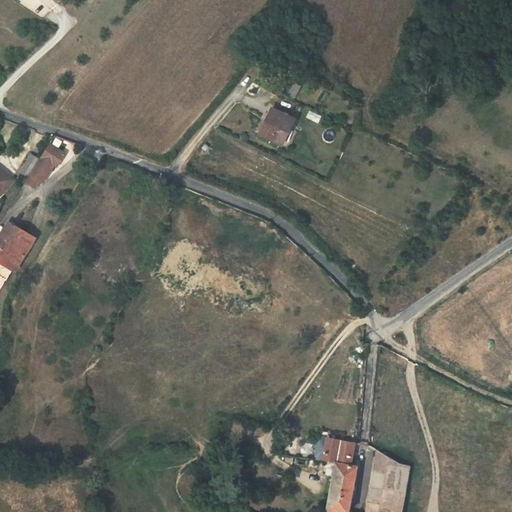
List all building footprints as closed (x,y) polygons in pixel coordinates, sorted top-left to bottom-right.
[(301,85),(293,81),(290,87),(286,85),(282,93),(294,99),(301,85)] [(293,120),(271,109),(267,117),(270,119),(262,135),(281,145),(293,120)] [(321,116),(310,110),(307,117),(318,123),(321,116)] [(270,119),(267,117),(259,133),(262,135),(270,119)] [(30,174),(39,180),(42,182),(53,164),(56,166),(64,153),(48,144),(30,174)] [(27,177),(38,159),(31,154),(20,172),(27,177)] [(13,179),(0,169),(0,193),(0,194),(1,194),(13,179)] [(35,188),(39,180),(30,174),(25,182),(35,188)] [(7,222),(0,232),(0,239),(10,223),(7,222)] [(0,256),(1,254),(17,264),(33,237),(20,230),(10,223),(0,239),(0,256)] [(17,264),(1,254),(0,256),(0,262),(13,270),(17,264)] [(355,443),(327,437),(323,459),(328,460),(335,462),(351,464),(355,443)] [(377,449),(373,469),(408,475),(409,465),(400,463),(377,449)] [(335,462),(328,460),(326,473),(332,474),(335,462)] [(332,474),(331,480),(356,484),(359,468),(356,467),(357,465),(351,464),(335,462),(332,474)] [(373,469),(365,511),(400,511),(408,475),(373,469)] [(356,484),(331,480),(326,510),(341,511),(347,511),(348,509),(353,487),(355,487),(356,484)]
